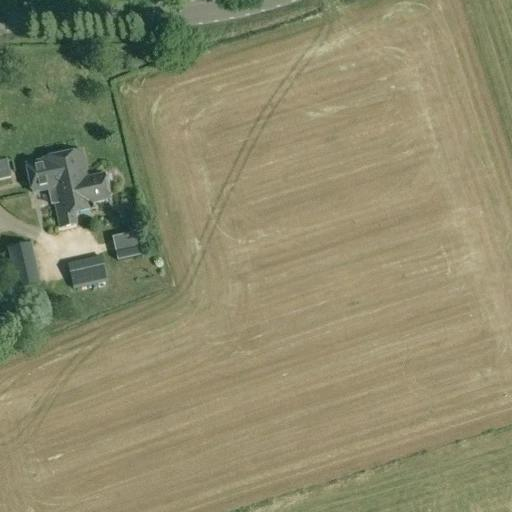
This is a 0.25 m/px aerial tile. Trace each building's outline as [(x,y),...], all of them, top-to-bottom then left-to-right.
[(44,163),(27,167),(34,195),(51,191),(54,205),(56,204),(62,230),(78,227),(74,215),(95,210),(94,206),(112,201),(107,175),(87,178),(81,152),(44,161),(44,163)] [(0,161),(0,181),(11,179),(7,160),(0,161)] [(133,234),(114,238),(119,264),(140,258),(133,234)] [(7,248),(17,289),(41,283),(32,244),(7,248)] [(68,265),(73,291),(108,282),(102,257),(68,265)]
